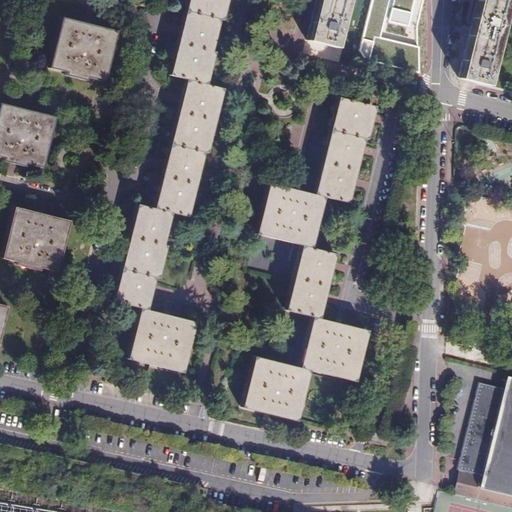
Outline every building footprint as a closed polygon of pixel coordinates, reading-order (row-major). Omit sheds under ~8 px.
[(182,0),(164,73),(182,77),(150,205),(133,201),(108,300),(138,307),(125,358),(178,371),(190,322),(144,310),(168,211),(187,216),(219,88),(201,83),(221,0),(182,0)] [(334,43),(344,0),(312,0),(304,35),(334,43)] [(488,85),(509,0),(477,0),(458,78),(488,85)] [(45,67),(100,81),(113,28),(58,15),(45,67)] [(400,72),(405,50),(360,39),(357,52),(364,63),(400,72)] [(353,381),(366,329),(317,317),(333,252),(310,247),(321,198),(347,204),(363,139),(366,139),(374,104),(336,94),(311,195),(265,183),(253,233),(298,244),(282,310),(308,316),(296,366),(250,354),(237,407),(295,421),(308,370),(353,381)] [(0,160),(38,169),(51,114),(0,101),(0,160)] [(0,261),(51,275),(65,219),(9,205),(0,239),(0,261)] [(477,483),(511,491),(511,382),(504,381),(502,388),(482,383),(472,423),(460,469),(480,474),(477,483)] [(0,459),(193,507),(196,493),(0,443),(0,459)]
